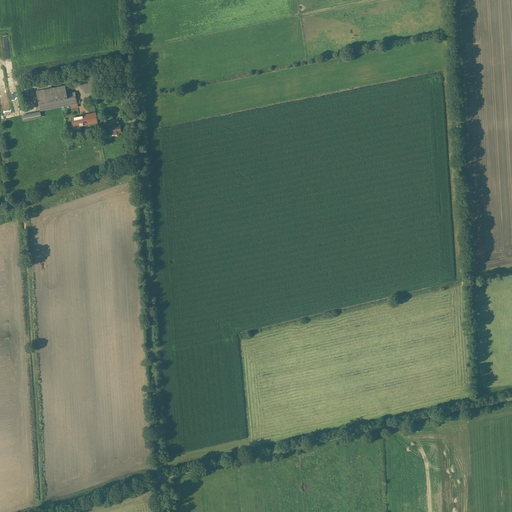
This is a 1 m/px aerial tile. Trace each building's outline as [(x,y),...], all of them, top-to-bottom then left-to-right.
[(95,71),(76,75),(77,83),(97,79),(95,71)] [(65,85),(36,91),(40,111),(71,105),(71,108),(78,107),(75,92),(67,94),(65,85)] [(40,111),(22,115),(23,121),(41,117),(40,111)] [(90,114),(78,117),(78,116),(72,117),(74,127),(73,127),(73,131),(75,130),(75,133),(81,132),(80,126),(97,122),(97,123),(95,112),(90,113),(90,114)] [(109,126),(111,134),(113,134),(117,134),(117,133),(121,132),(119,124),(113,125),(109,126)]
